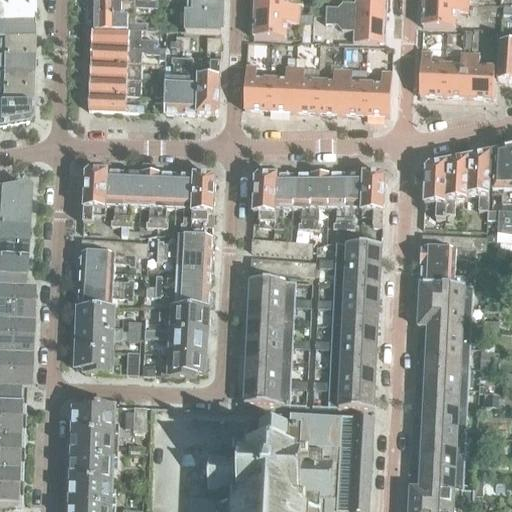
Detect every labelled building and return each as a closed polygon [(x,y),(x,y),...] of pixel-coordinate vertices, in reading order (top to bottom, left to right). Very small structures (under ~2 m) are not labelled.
[(0,0),(0,7),(35,9),(35,0),(0,0)] [(186,0),(186,15),(223,17),(222,0),(186,0)] [(255,0),(255,15),(301,18),(301,8),(288,8),(289,0),(290,0),(289,0),(255,0)] [(386,22),(387,0),(354,0),(355,6),(343,6),(338,11),(327,10),(326,19),(386,22)] [(158,12),(158,5),(138,3),(93,3),(93,18),(121,18),(136,18),(136,11),(158,12)] [(469,7),(423,5),(422,30),(455,31),(456,23),(456,16),(469,16),(469,7)] [(0,24),(35,25),(35,9),(0,7),(0,24)] [(511,21),(511,8),(503,8),(503,21),(511,21)] [(223,17),(186,15),(185,36),(222,37),(223,17)] [(301,18),(255,15),(254,40),(287,42),(287,26),(300,27),(301,18)] [(136,26),(136,18),(121,18),(93,18),(93,34),(143,34),(147,34),(147,26),(136,26)] [(385,47),(386,22),(326,19),(326,28),(337,28),(342,34),(354,34),(353,45),(385,47)] [(35,25),(0,24),(0,40),(34,41),(35,25)] [(93,34),(93,49),(155,52),(155,43),(142,43),(143,34),(93,34)] [(511,84),(511,34),(510,34),(510,47),(500,47),(499,84),(511,84)] [(0,58),(34,58),(34,41),(0,40),(0,58)] [(221,56),(222,42),(208,42),(208,55),(221,56)] [(159,44),(155,43),(155,52),(160,52),(167,53),(167,44),(159,44)] [(159,61),(160,52),(155,52),(93,49),(92,66),(142,68),(142,59),(148,60),(148,61),(159,61)] [(445,101),(447,67),(439,67),(439,68),(431,68),(432,56),(422,55),(420,100),(445,101)] [(455,68),(447,67),(445,101),(468,102),(471,56),(461,56),(461,69),(455,69),(455,68)] [(480,57),(471,56),(468,102),(494,103),(495,70),(485,69),(485,70),(479,70),(480,57)] [(0,74),(34,74),(34,58),(0,58),(0,74)] [(180,118),(183,62),(172,61),(172,68),(174,68),(173,82),(166,81),(166,85),(165,101),(165,116),(165,117),(180,118)] [(296,61),(296,70),(305,70),(305,61),(296,61)] [(193,62),(183,62),(180,118),(196,119),(198,83),(190,82),(190,68),(192,68),(193,62)] [(270,114),(271,81),(262,80),(262,81),(257,81),(257,69),(256,69),(257,65),(247,64),(244,113),(270,114)] [(92,66),(91,82),(141,84),(142,68),(92,66)] [(198,73),(198,83),(196,119),(216,120),(220,116),(222,67),(211,67),(211,73),(198,73)] [(271,81),(270,114),(293,116),(296,70),(286,69),(286,83),(281,82),(281,81),(271,81)] [(296,70),(293,116),(317,117),(318,83),(310,83),(310,84),(304,83),(305,70),(296,70)] [(326,83),(318,83),(317,117),(341,118),(344,72),(334,71),(334,85),(326,84),(326,83)] [(344,72),(341,118),(366,119),(367,85),(358,85),(358,86),(352,86),(353,72),(344,72)] [(0,74),(0,91),(33,91),(34,74),(0,74)] [(376,86),(367,85),(366,119),(390,120),(392,76),(382,75),(382,87),(376,87),(376,86)] [(91,82),(90,98),(127,100),(141,101),(141,84),(91,82)] [(166,85),(159,85),(155,84),(155,101),(159,101),(165,101),(166,85)] [(0,107),(33,108),(33,91),(0,91),(0,107)] [(126,107),(127,100),(90,98),(90,114),(127,117),(144,117),(145,108),(126,107)] [(33,120),(33,108),(0,107),(0,130),(28,125),(33,120)] [(511,152),(495,156),(493,199),(502,200),(502,208),(511,208),(511,152)] [(490,201),(492,158),(491,157),(470,161),(469,200),(480,200),(479,215),(488,215),(489,215),(490,201)] [(469,200),(470,161),(449,166),(446,218),(454,219),(455,219),(456,204),(468,205),(469,200)] [(445,224),(447,165),(431,168),(427,173),(425,208),(437,209),(437,223),(445,224)] [(108,214),(108,210),(109,176),(91,174),(87,178),(84,227),(94,228),(95,213),(108,214)] [(124,176),(109,176),(108,210),(115,210),(114,224),(112,224),(111,230),(122,230),(124,176)] [(141,211),(142,177),(124,176),(122,230),(121,240),(129,240),(129,231),(133,231),(134,225),(131,225),(132,211),(141,211)] [(142,177),(141,211),(150,212),(149,226),(147,225),(146,232),(157,232),(160,178),(142,177)] [(177,178),(160,178),(157,232),(169,233),(169,227),(166,226),(167,213),(176,213),(176,212),(177,179),(177,178)] [(275,233),(275,179),(261,179),(260,178),(254,184),(255,185),(253,218),(260,218),(259,232),(275,233)] [(344,178),(328,179),(329,213),(337,213),(336,227),(334,227),(333,234),(344,234),(344,178)] [(344,178),(344,234),(355,234),(356,228),(353,228),(354,213),(361,213),(361,178),(344,178)] [(387,182),(382,178),(361,178),(361,213),(361,217),(373,217),(373,231),(383,231),(386,185),(387,182)] [(195,180),(177,179),(176,212),(185,213),(185,228),(183,228),(183,232),(192,234),(195,180)] [(195,179),(195,180),(192,234),(191,234),(191,240),(204,241),(205,231),(214,231),(216,184),(217,183),(213,179),(195,179)] [(293,213),(293,179),(275,179),(275,233),(285,234),(286,228),(284,228),(284,214),(293,214),(293,213)] [(309,234),(309,179),(293,179),(293,213),(302,213),(301,228),(299,228),(299,234),(309,234)] [(329,213),(328,179),(309,179),(309,234),(320,234),(321,228),(319,228),(319,213),(329,213)] [(0,190),(0,227),(29,229),(31,190),(25,186),(0,190)] [(499,225),(500,215),(489,215),(488,215),(488,225),(499,225)] [(511,247),(511,215),(502,215),(500,215),(499,225),(498,246),(511,247)] [(0,244),(28,246),(29,229),(0,227),(0,244)] [(159,246),(158,255),(211,257),(212,257),(213,242),(180,239),(179,250),(165,247),(159,246)] [(431,252),(431,240),(423,239),(423,252),(431,252)] [(440,240),(431,240),(431,252),(439,253),(440,240)] [(447,253),(448,240),(440,240),(439,253),(447,253)] [(455,253),(456,241),(448,240),(447,253),(455,253)] [(463,254),(464,241),(456,241),(455,253),(463,254)] [(471,254),(472,242),(464,241),(463,254),(471,254)] [(479,255),(480,242),(472,242),(471,254),(477,255),(479,255)] [(487,255),(488,242),(480,242),(479,255),(486,255),(487,255)] [(90,257),(90,244),(84,243),(82,257),(90,257)] [(28,246),(0,244),(0,261),(27,263),(28,246)] [(260,257),(261,244),(253,244),(252,257),(260,257)] [(268,258),(268,245),(261,244),(260,257),(268,258)] [(275,258),(276,245),(268,245),(268,258),(275,258)] [(283,259),(283,246),(276,245),(275,258),(283,259)] [(290,259),(291,246),(283,246),(283,259),(290,259)] [(298,260),(298,247),(291,246),(290,259),(298,260)] [(305,260),(306,247),(298,247),(298,260),(305,260)] [(313,261),(314,248),(306,247),(305,260),(313,261)] [(337,247),(336,265),(336,269),(382,271),(383,250),(337,247)] [(476,267),(477,255),(471,254),(463,254),(455,253),(447,253),(439,253),(431,252),(423,252),(422,270),(456,271),(456,263),(470,264),(469,266),(476,267)] [(212,258),(158,256),(158,267),(164,267),(164,265),(178,266),(177,275),(211,277),(212,258)] [(90,257),(82,257),(81,276),(116,277),(116,268),(130,269),(130,271),(136,272),(137,260),(135,260),(128,260),(122,259),(115,259),(109,258),(103,258),(96,258),(90,257)] [(27,263),(0,261),(0,278),(26,280),(27,263)] [(259,277),(259,264),(252,263),(251,277),(259,277)] [(328,272),(328,264),(320,264),(320,272),(328,272)] [(336,269),(336,265),(328,264),(328,272),(336,273),(336,269)] [(381,291),(382,271),(336,269),(336,273),(335,289),(381,291)] [(470,272),(456,271),(422,270),(421,287),(455,289),(474,290),(476,290),(479,290),(480,279),(475,278),(470,278),(470,272)] [(157,280),(156,291),(211,294),(211,277),(177,275),(176,284),(163,283),(163,280),(157,280)] [(81,276),(80,295),(135,297),(136,284),(129,284),(129,286),(116,286),(116,277),(81,276)] [(0,278),(0,305),(34,307),(35,290),(25,290),(26,280),(0,278)] [(296,304),(297,286),(251,284),(250,305),(296,308),(296,304)] [(475,312),(476,290),(474,290),(455,289),(421,287),(420,309),(475,312)] [(380,312),(381,291),(335,289),(334,305),(334,309),(380,312)] [(156,302),(156,291),(147,291),(147,301),(156,302)] [(210,311),(211,294),(156,291),(156,302),(162,302),(162,300),(175,300),(175,309),(210,311)] [(80,295),(79,313),(117,312),(117,311),(114,310),(114,303),(128,304),(128,306),(135,306),(135,297),(80,295)] [(304,312),(304,304),(296,304),(296,308),(296,312),(304,312)] [(312,304),(304,304),(304,312),(312,312),(312,304)] [(0,305),(0,323),(34,325),(34,307),(0,305)] [(295,328),(296,312),(296,308),(250,305),(249,326),(295,328)] [(326,313),(326,305),(318,305),(318,313),(326,313)] [(334,313),(334,309),(334,305),(326,305),(326,313),(334,313)] [(175,309),(171,309),(170,334),(208,336),(210,311),(175,309)] [(379,332),(380,312),(334,309),(334,313),(333,330),(379,332)] [(474,333),(475,312),(420,309),(419,331),(428,331),(474,333)] [(79,313),(78,332),(92,332),(91,336),(104,336),(104,335),(123,335),(124,325),(117,324),(117,312),(79,313)] [(0,340),(33,342),(34,325),(0,323),(0,340)] [(294,348),(294,344),(295,328),(249,326),(248,346),(294,348)] [(485,326),(484,334),(497,335),(498,326),(485,326)] [(129,327),(129,335),(141,336),(142,327),(129,327)] [(378,352),(379,332),(333,330),(332,346),(332,350),(378,352)] [(473,353),(474,333),(428,331),(428,336),(426,339),(425,351),(473,353)] [(92,332),(78,332),(77,355),(116,357),(116,345),(123,345),(123,335),(104,335),(104,336),(91,336),(92,332)] [(163,334),(146,333),(145,342),(170,343),(169,358),(207,360),(208,336),(170,334),(163,334)] [(141,336),(129,335),(128,345),(141,345),(141,336)] [(32,358),(33,342),(0,340),(0,357),(32,358)] [(302,353),(302,345),(294,344),(294,348),(294,352),(302,353)] [(310,345),(302,345),(302,353),(310,353),(310,345)] [(324,354),(324,346),(316,345),(316,353),(324,354)] [(293,369),(294,352),(294,348),(248,346),(247,367),(293,369)] [(332,350),(332,346),(324,346),(324,354),(332,354),(332,350)] [(494,355),(495,347),(483,347),(483,355),(494,355)] [(377,373),(378,352),(332,350),(332,354),(331,371),(377,373)] [(472,373),(473,353),(425,351),(424,362),(427,365),(426,371),(472,373)] [(116,357),(77,355),(76,372),(86,373),(85,378),(121,379),(121,368),(116,368),(116,357)] [(494,355),(480,355),(480,376),(494,376),(494,355)] [(0,373),(31,375),(32,358),(0,357),(0,373)] [(139,380),(140,357),(128,357),(127,380),(139,380)] [(206,378),(207,360),(169,358),(168,371),(162,371),(162,380),(197,382),(197,377),(206,378)] [(292,389),(292,385),(293,369),(247,367),(246,387),(292,389)] [(143,370),(143,379),(155,380),(155,370),(143,370)] [(376,393),(377,373),(331,371),(330,387),(330,391),(376,393)] [(471,393),(472,373),(426,371),(426,377),(423,380),(423,391),(471,393)] [(31,393),(31,375),(0,373),(0,399),(21,401),(21,392),(31,393)] [(300,393),(300,385),(292,385),(292,389),(292,393),(300,393)] [(308,386),(300,385),(300,393),(308,394),(308,386)] [(322,395),(322,387),(314,386),(314,394),(322,395)] [(291,410),(292,393),(292,389),(246,387),(245,408),(291,410)] [(330,395),(330,391),(330,387),(322,387),(322,395),(330,395)] [(375,414),(376,393),(330,391),(330,395),(329,412),(375,414)] [(470,414),(471,393),(423,391),(422,403),(425,406),(424,412),(470,414)] [(497,411),(498,398),(486,397),(486,411),(497,411)] [(228,414),(229,405),(228,405),(220,405),(220,411),(219,414),(228,414)] [(20,408),(0,406),(0,509),(16,510),(20,408)] [(114,451),(116,411),(84,410),(84,414),(74,414),(73,447),(91,447),(91,450),(114,451)] [(134,433),(135,412),(127,412),(127,432),(134,433)] [(146,435),(147,412),(135,412),(134,433),(134,435),(146,435)] [(470,434),(470,414),(424,412),(424,418),(421,420),(421,432),(470,434)] [(289,417),(289,424),(299,425),(298,452),(322,453),(322,465),(333,465),(331,500),(320,500),(319,511),(370,511),(374,420),(289,417)] [(319,511),(320,500),(331,500),(333,465),(322,465),(322,453),(298,452),(299,425),(289,424),(248,423),(247,450),(221,449),(220,460),(209,460),(207,495),(219,495),(219,501),(218,511),(319,511)] [(469,455),(470,434),(421,432),(420,444),(423,447),(422,453),(469,455)] [(490,446),(478,445),(477,460),(489,460),(490,446)] [(73,447),(72,485),(113,486),(114,451),(91,450),(91,447),(73,447)] [(145,460),(145,451),(130,451),(129,459),(145,460)] [(468,475),(469,455),(422,453),(422,459),(419,461),(419,473),(468,475)] [(476,482),(479,482),(479,480),(485,480),(489,477),(490,468),(485,463),(485,462),(477,462),(476,482)] [(467,494),(468,475),(419,473),(418,485),(421,487),(420,492),(467,494)] [(485,480),(479,480),(479,482),(478,500),(486,500),(487,480),(485,480)] [(72,485),(71,511),(112,511),(113,486),(72,485)] [(475,511),(477,495),(467,494),(420,492),(411,492),(410,511),(475,511)]
